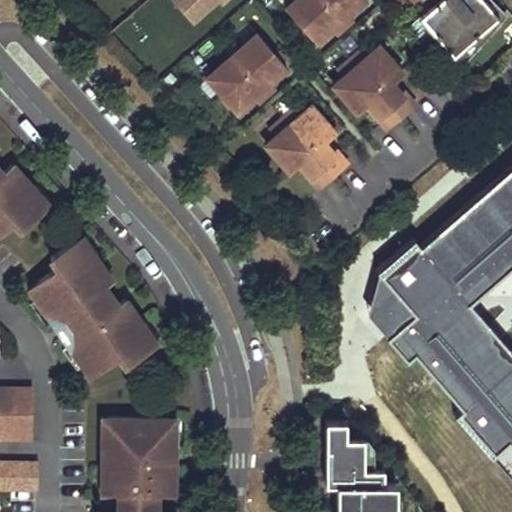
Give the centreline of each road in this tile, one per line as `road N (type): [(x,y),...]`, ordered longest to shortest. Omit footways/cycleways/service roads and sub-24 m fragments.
road 1 (residential): [(230,511),(229,390),(200,307),(157,241),(0,66)]
road 2 (residential): [(47,511),(38,363),(0,301)]
